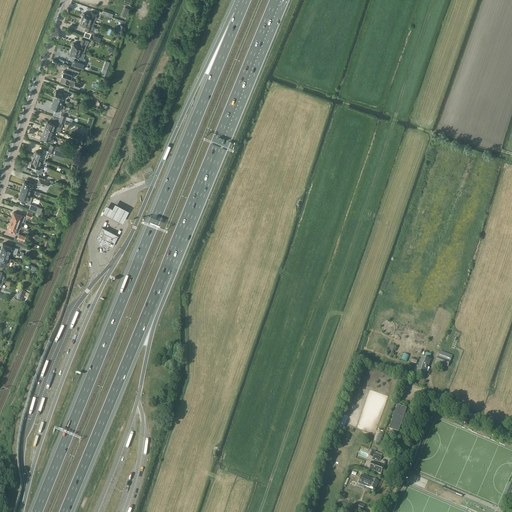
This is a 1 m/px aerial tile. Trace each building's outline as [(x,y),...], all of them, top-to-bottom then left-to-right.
[(90,15),(84,13),(82,19),(94,23),(95,20),(96,19),(96,17),(96,16),(97,13),(91,11),(90,15)] [(85,30),(90,32),(93,33),(95,27),(93,26),(94,23),(82,19),(80,24),(86,27),(85,30)] [(116,26),(115,30),(122,33),(124,29),(124,26),(120,25),(119,27),(116,26)] [(73,43),(71,49),(80,52),(81,49),(82,49),(84,43),(87,44),(89,41),(82,38),(80,45),(73,43)] [(83,53),(80,52),(71,49),(69,55),(78,58),(81,59),(83,53)] [(66,72),(63,71),(61,77),(59,82),(68,85),(69,85),(79,89),(81,84),(70,80),(71,75),(72,75),(72,74),(73,70),(79,73),(80,69),(77,68),(74,67),(69,65),(66,72)] [(55,97),(64,100),(65,101),(66,101),(66,100),(67,98),(68,98),(69,95),(68,93),(64,92),(63,93),(56,91),(54,97),(55,97)] [(64,100),(55,97),(53,102),(62,105),(64,100)] [(62,105),(53,102),(51,107),(61,111),(63,108),(61,107),(62,105)] [(48,121),(47,121),(45,127),(56,131),(57,125),(48,122),(48,121)] [(43,132),(54,136),(56,131),(45,127),(43,132)] [(43,139),(48,141),(52,143),(53,142),(54,140),(54,139),(53,139),(54,136),(43,132),(41,137),(44,138),(43,139)] [(42,153),(36,151),(34,156),(44,160),(45,157),(47,158),(49,154),(51,155),(52,153),(54,153),(55,150),(49,148),(48,150),(43,149),(42,153)] [(53,156),(62,160),(65,153),(55,150),(53,156)] [(32,161),(31,161),(42,165),(44,160),(34,156),(32,161)] [(38,170),(40,171),(41,172),(43,168),(41,168),(42,165),(31,161),(29,167),(38,170)] [(37,184),(47,187),(49,182),(44,180),(39,178),(37,184)] [(26,181),(25,180),(23,186),(32,190),(34,184),(33,184),(34,183),(32,183),(33,181),(27,179),(26,181)] [(32,190),(23,186),(21,192),(30,196),(32,190)] [(23,200),(27,201),(27,203),(30,204),(32,197),(30,196),(21,192),(19,198),(20,199),(20,200),(22,201),(23,200)] [(37,212),(37,213),(37,214),(39,215),(40,214),(41,214),(42,211),(43,208),(31,204),(29,209),(37,212)] [(106,206),(103,212),(123,223),(129,211),(115,204),(113,209),(106,206)] [(21,221),(23,222),(25,223),(27,217),(25,216),(14,212),(11,217),(21,221)] [(28,228),(21,226),(23,222),(21,221),(11,217),(9,224),(20,228),(21,228),(23,229),(27,230),(28,228)] [(9,224),(7,230),(18,234),(19,231),(20,228),(9,224)] [(118,236),(102,228),(96,238),(112,247),(118,236)] [(13,253),(15,247),(3,243),(1,249),(10,252),(13,253)] [(10,252),(1,249),(0,251),(0,254),(8,257),(10,252)] [(8,257),(0,254),(0,260),(1,261),(0,263),(0,265),(0,266),(0,268),(12,272),(13,269),(10,267),(9,265),(11,258),(8,257)] [(386,353),(388,354),(387,357),(392,358),(395,349),(397,350),(398,348),(396,347),(389,345),(386,353)] [(440,351),(439,354),(436,362),(448,367),(451,358),(452,356),(440,351)] [(415,369),(414,368),(413,373),(424,377),(431,360),(422,357),(418,367),(416,366),(415,369)] [(392,417),(393,418),(389,429),(398,432),(402,421),(409,423),(411,416),(404,414),(406,409),(397,406),(395,412),(394,412),(392,417)] [(381,474),(384,467),(372,462),(369,470),(381,474)] [(373,479),(362,475),(358,484),(375,490),(378,482),(373,479)] [(356,510),(362,511),(365,506),(358,503),(356,510)]
